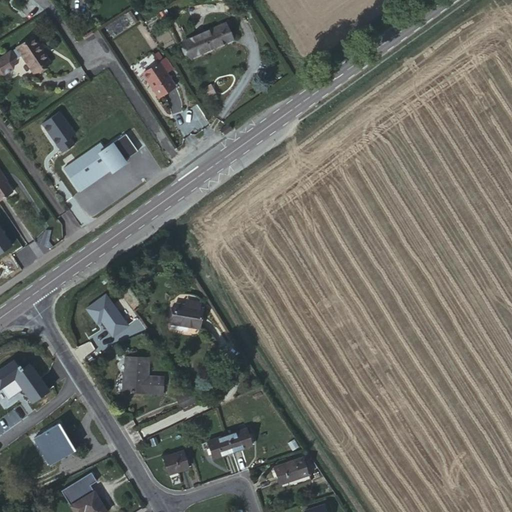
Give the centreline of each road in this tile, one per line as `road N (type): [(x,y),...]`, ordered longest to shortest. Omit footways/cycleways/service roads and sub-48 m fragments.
road 1 (secondary): [(442,0),(28,296)]
road 2 (residential): [(28,296),(155,502)]
road 3 (unknown): [(0,121),(75,235)]
road 4 (residential): [(252,511),(241,479),(155,502)]
